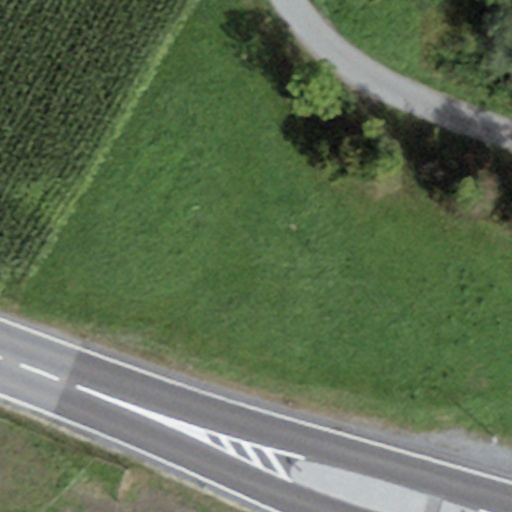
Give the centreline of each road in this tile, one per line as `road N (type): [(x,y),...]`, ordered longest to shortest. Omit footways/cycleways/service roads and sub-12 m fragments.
road 1 (primary): [(0,341),(472,511)]
road 2 (track): [(511,121),(381,70),(301,0)]
